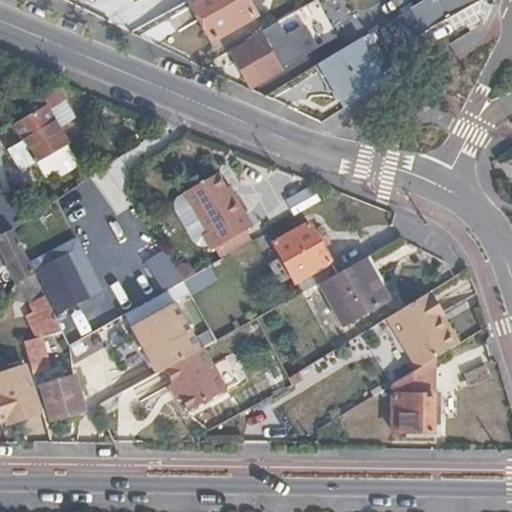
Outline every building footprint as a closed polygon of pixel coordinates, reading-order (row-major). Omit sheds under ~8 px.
[(152,0),(161,0),(167,9),(182,0),(151,0),(152,0)] [(187,0),(210,39),(252,15),(243,0),(187,0)] [(437,0),(446,16),(472,0),(437,0)] [(424,47),(405,12),(386,24),(405,58),(424,47)] [(258,30),(244,38),(246,42),(229,52),(249,86),(279,69),(258,30)] [(311,65),(334,108),(388,77),(364,34),(311,65)] [(65,103),(67,101),(54,84),(6,123),(18,139),(25,148),(9,161),(25,179),(41,167),(51,179),(76,158),(67,145),(68,144),(58,133),(46,118),(65,103)] [(77,118),(65,103),(46,118),(58,133),(77,118)] [(6,123),(0,128),(0,148),(2,151),(18,139),(6,123)] [(234,193),(219,170),(188,190),(212,228),(207,232),(216,245),(256,220),(237,191),(234,193)] [(0,229),(4,228),(11,225),(8,215),(13,213),(0,172),(0,229)] [(310,187),(284,196),(290,213),(316,204),(310,187)] [(335,273),(338,271),(311,223),(274,242),(302,292),(320,282),(335,273)] [(11,225),(4,228),(7,233),(14,230),(11,225)] [(23,248),(14,230),(7,233),(0,235),(0,265),(4,264),(12,281),(34,272),(23,248)] [(32,258),(37,268),(73,251),(80,247),(75,238),(32,258)] [(73,251),(85,276),(93,272),(80,247),(73,251)] [(141,260),(156,285),(174,274),(160,249),(141,260)] [(73,251),(37,268),(49,293),(85,276),(73,251)] [(384,283),(367,255),(338,271),(335,273),(320,282),(345,323),(388,298),(380,285),(384,283)] [(206,267),(179,280),(185,292),(212,279),(206,267)] [(12,281),(7,300),(15,299),(31,301),(46,294),(34,272),(12,281)] [(386,315),(387,317),(389,316),(433,290),(432,288),(386,315)] [(387,317),(397,333),(443,307),(433,290),(389,316),(387,317)] [(125,316),(156,373),(163,369),(183,358),(199,349),(169,291),(125,316)] [(46,294),(31,301),(47,334),(62,329),(46,294)] [(422,364),(435,356),(456,343),(438,314),(443,311),(445,310),(443,307),(397,333),(417,367),(422,364)] [(456,343),(461,341),(443,311),(438,314),(456,343)] [(24,341),(33,373),(62,366),(75,355),(70,344),(62,329),(47,334),(24,341)] [(183,358),(163,369),(170,381),(178,396),(186,410),(225,388),(203,346),(199,349),(183,358)] [(417,367),(394,380),(394,429),(434,430),(435,356),(422,364),(417,367)] [(0,419),(37,409),(25,365),(0,371),(0,419)] [(85,410),(76,375),(43,385),(52,418),(85,410)] [(178,396),(170,381),(164,384),(172,399),(178,396)]
